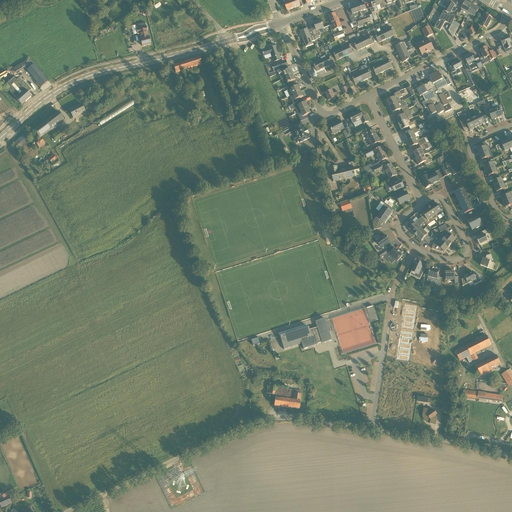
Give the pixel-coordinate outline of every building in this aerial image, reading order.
[(287,0),(280,0),(283,6),(285,5),(287,11),(294,8),(291,1),(290,0),(288,0),(287,0)] [(294,0),(291,1),(294,8),(300,6),(298,0),(299,0),(294,0)] [(372,0),(370,1),(373,7),(370,8),(371,13),(372,13),(375,12),(374,10),(377,9),(377,8),(377,7),(380,5),(381,9),(385,8),(382,0),(372,0)] [(450,13),(455,5),(456,6),(459,0),(440,0),(439,3),(443,5),(443,4),(448,6),(445,10),(444,10),(435,28),(440,31),(445,22),(451,25),(452,25),(456,16),(453,14),(450,13)] [(468,13),(472,5),(465,2),(460,13),(465,16),(464,18),(465,18),(468,13)] [(364,3),(357,6),(361,18),(364,23),(371,20),(369,16),(366,17),(364,13),(364,11),(367,10),(364,3)] [(468,13),(465,18),(467,19),(466,21),(471,23),(479,9),(472,5),(468,13)] [(350,8),(351,10),(352,15),(349,16),(352,23),(355,22),(354,17),(358,16),(359,19),(357,20),(358,25),(363,23),(364,23),(361,18),(357,6),(350,8)] [(338,17),(337,17),(335,14),(329,16),(332,25),(329,26),(331,31),(334,30),(335,30),(338,29),(339,32),(343,31),(341,27),(342,27),(338,17)] [(480,23),(478,26),(486,30),(492,19),(484,14),(483,17),(485,18),(482,24),(480,23)] [(316,31),(313,32),(315,38),(321,36),(319,31),(324,29),(321,21),(314,24),(316,31)] [(452,25),(451,25),(449,29),(448,31),(453,38),(455,32),(458,28),(452,25)] [(139,34),(140,40),(142,46),(150,44),(148,35),(146,27),(136,29),(137,34),(139,34)] [(383,31),(387,39),(395,35),(391,27),(383,31)] [(433,34),(429,27),(422,30),(426,38),(433,34)] [(313,32),(312,29),(308,30),(307,28),(300,31),(306,47),(313,45),(312,42),(316,40),(315,38),(313,32)] [(379,43),(387,39),(383,31),(375,35),(379,43)] [(343,32),(333,36),(335,42),(340,40),(339,39),(345,37),(343,33),(343,32)] [(373,43),(371,39),(370,35),(362,39),(365,47),(373,43)] [(511,49),(509,43),(511,42),(509,37),(506,38),(505,37),(500,39),(503,46),(505,45),(508,52),(511,50),(511,49)] [(365,47),(362,39),(354,43),(357,51),(365,47)] [(420,53),(421,53),(422,56),(426,53),(428,52),(429,52),(429,51),(433,49),(429,39),(417,45),(420,50),(419,51),(420,53)] [(395,46),(399,54),(407,51),(403,43),(395,46)] [(349,45),(341,49),(345,57),(353,53),(349,45)] [(271,54),(273,62),(281,60),(276,46),(269,49),(262,51),(264,57),(271,54)] [(485,48),(484,47),(482,48),(482,49),(480,50),(482,54),(481,54),(484,59),(488,57),(490,62),(497,58),(493,51),(489,53),(486,47),(485,48)] [(333,52),(335,56),(337,61),(345,57),(341,49),(333,52)] [(411,59),(407,51),(399,54),(403,63),(411,59)] [(464,58),(468,65),(470,70),(477,66),(479,70),(483,67),(479,59),(475,61),(472,54),(464,58)] [(321,60),(325,68),(333,64),(329,56),(326,58),(325,56),(321,58),(321,60)] [(173,65),(176,74),(181,72),(181,73),(190,71),(191,73),(196,71),(195,67),(202,65),(199,57),(173,65)] [(321,60),(318,62),(313,64),(317,72),(325,68),(321,60)] [(388,60),(380,63),(384,71),(392,68),(388,60)] [(456,72),(457,75),(461,73),(459,69),(462,67),(459,61),(452,64),(452,65),(449,67),(451,72),(452,74),(456,72)] [(279,63),(272,66),(274,71),(281,69),(279,63)] [(384,71),(380,63),(372,67),(376,75),(384,71)] [(34,65),(29,68),(27,70),(37,82),(41,88),(48,82),(34,65)] [(282,80),(293,75),(290,69),(287,70),(286,68),(277,71),(282,80)] [(368,69),(360,73),(363,81),(372,77),(370,74),(369,73),(368,69)] [(469,73),(467,69),(463,71),(469,82),(472,80),(471,78),(469,73)] [(440,89),(448,85),(450,84),(448,79),(445,81),(442,75),(441,76),(439,72),(429,76),(433,84),(431,85),(430,82),(417,89),(420,96),(422,95),(425,101),(422,103),(425,108),(426,108),(430,115),(437,112),(438,114),(445,111),(445,113),(452,109),(449,104),(447,99),(451,97),(448,92),(444,94),(442,94),(441,92),(442,92),(440,89)] [(363,81),(360,73),(352,77),(355,85),(363,81)] [(295,80),(293,75),(282,80),(285,78),(288,83),(285,85),(286,88),(292,85),(291,82),(295,80)] [(21,105),(31,96),(25,90),(14,78),(5,86),(21,105)] [(293,88),(292,85),(286,88),(288,91),(287,91),(289,97),(293,95),(301,91),(298,86),(293,88)] [(402,95),(405,94),(403,90),(394,94),(396,97),(387,101),(390,107),(398,103),(397,99),(399,98),(403,96),(402,95)] [(301,91),(293,95),(297,103),(300,102),(299,99),(303,97),(301,91)] [(340,96),(338,92),(333,94),(332,91),(325,94),(329,101),(335,98),(340,96)] [(401,109),(403,112),(409,109),(408,108),(406,103),(403,105),(402,101),(401,102),(398,103),(390,107),(393,113),(397,111),(401,109)] [(299,107),(301,112),(308,108),(306,103),(301,105),(300,102),(297,103),(290,106),(292,110),(299,107)] [(93,112),(98,109),(93,103),(89,107),(93,112)] [(69,110),(73,118),(85,111),(82,105),(76,108),(75,106),(69,110)] [(311,114),(308,108),(301,112),(305,120),(308,119),(306,116),(311,114)] [(497,119),(502,116),(499,108),(494,110),(497,119)] [(400,124),(406,121),(413,118),(409,109),(403,112),(404,115),(397,118),(400,124)] [(494,110),(488,112),(492,121),(497,119),(494,110)] [(349,116),(353,123),(360,119),(363,124),(368,121),(366,116),(363,117),(360,111),(349,116)] [(58,112),(45,122),(45,121),(45,122),(34,130),(33,130),(39,138),(51,129),(63,119),(64,119),(58,112)] [(192,117),(194,122),(201,119),(199,114),(192,117)] [(485,123),(481,115),(476,118),(480,126),(485,123)] [(480,126),(476,118),(471,120),(475,128),(480,126)] [(466,122),(469,131),(475,128),(471,120),(466,122)] [(329,126),(333,134),(344,129),(340,121),(329,126)] [(410,130),(416,127),(418,126),(416,121),(408,124),(406,121),(400,124),(399,125),(402,130),(409,127),(410,130)] [(298,137),(298,138),(300,143),(310,138),(308,134),(309,133),(307,130),(306,130),(304,126),(303,126),(302,123),(294,127),(296,130),(295,130),(296,133),(295,134),(296,137),(298,137)] [(405,136),(408,142),(416,138),(414,135),(414,134),(417,133),(421,131),(418,126),(416,127),(410,130),(412,133),(405,136)] [(346,138),(349,137),(352,135),(348,127),(345,129),(346,131),(343,132),(346,138)] [(60,129),(52,135),(55,140),(64,135),(60,129)] [(369,129),(363,132),(365,135),(367,134),(370,140),(368,141),(371,146),(380,141),(378,136),(377,137),(374,131),(371,132),(369,129)] [(30,144),(26,139),(23,136),(14,144),(20,151),(26,146),(26,147),(30,144)] [(427,143),(425,138),(424,138),(420,141),(418,136),(416,138),(408,142),(407,142),(410,148),(419,144),(420,147),(427,143)] [(41,138),(35,142),(39,148),(45,144),(41,138)] [(477,150),(480,155),(488,152),(490,151),(489,149),(488,146),(487,141),(481,144),(482,148),(477,150)] [(505,151),(510,149),(506,141),(501,143),(505,151)] [(420,147),(421,150),(414,153),(417,159),(423,156),(422,152),(425,150),(429,148),(431,147),(429,143),(427,143),(420,147)] [(383,146),(375,151),(380,162),(388,158),(384,151),(385,151),(383,146)] [(367,158),(374,155),(373,152),(371,149),(364,153),(365,153),(366,156),(367,158)] [(480,155),(482,160),(490,157),(488,152),(480,155)] [(53,153),(47,158),(51,163),(57,158),(53,153)] [(425,159),(423,156),(417,159),(416,159),(419,165),(424,163),(425,165),(432,162),(430,156),(425,159)] [(447,167),(449,166),(453,175),(459,172),(455,163),(456,163),(454,160),(445,163),(447,167)] [(389,179),(393,177),(397,175),(395,170),(394,170),(391,165),(390,165),(389,162),(384,164),(381,166),(380,166),(374,169),(373,169),(375,174),(376,173),(382,170),(383,173),(386,172),(388,176),(389,179)] [(493,163),(485,167),(487,172),(495,169),(493,163)] [(330,168),(333,182),(356,177),(353,167),(336,171),(335,167),(330,168)] [(439,170),(443,178),(448,176),(444,168),(439,170)] [(489,177),(497,174),(495,169),(487,172),(489,177)] [(442,181),(441,180),(438,174),(431,177),(430,176),(423,179),(428,189),(435,185),(434,185),(442,181)] [(398,180),(398,179),(385,186),(387,185),(389,189),(392,187),(394,190),(394,192),(404,187),(401,182),(400,182),(398,183),(397,180),(398,180)] [(493,182),(495,187),(503,184),(501,179),(493,182)] [(505,189),(503,184),(495,187),(497,192),(505,189)] [(457,198),(466,194),(463,189),(455,193),(457,198)] [(397,198),(400,205),(410,200),(406,193),(397,198)] [(460,204),(468,199),(466,194),(457,198),(460,204)] [(503,203),(511,199),(510,194),(501,197),(503,203)] [(460,204),(462,209),(471,205),(468,199),(460,204)] [(511,199),(503,203),(506,208),(511,205),(511,199)] [(350,200),(340,204),(343,212),(352,208),(350,200)] [(381,213),(389,218),(392,213),(388,210),(390,208),(384,204),(379,212),(381,213)] [(432,207),(438,217),(443,213),(437,204),(432,207)] [(471,205),(462,209),(465,214),(473,210),(471,205)] [(432,217),(434,219),(438,217),(432,207),(427,210),(432,217)] [(424,222),(426,225),(427,224),(427,225),(434,221),(434,219),(432,217),(427,210),(423,214),(424,216),(421,217),(423,220),(424,222)] [(385,224),(389,218),(381,213),(377,218),(380,221),(377,224),(373,225),(374,230),(381,228),(381,225),(382,225),(383,223),(385,224)] [(472,230),(482,225),(478,217),(468,222),(472,230)] [(409,230),(413,233),(413,234),(419,227),(422,224),(425,222),(421,218),(420,219),(419,220),(415,224),(413,221),(412,220),(409,224),(412,227),(409,230)] [(445,238),(451,243),(455,239),(453,237),(455,235),(451,227),(448,228),(446,224),(438,228),(440,232),(445,230),(448,235),(445,238)] [(413,234),(413,233),(413,234),(417,238),(417,237),(423,231),(419,227),(413,234)] [(482,236),(477,239),(477,241),(479,244),(479,243),(480,245),(488,241),(485,235),(489,233),(487,230),(480,233),(482,236)] [(427,235),(423,231),(417,237),(421,241),(423,239),(429,244),(430,238),(427,235)] [(376,242),(372,245),(379,255),(386,250),(387,249),(385,246),(390,242),(385,235),(381,239),(378,236),(373,237),(376,242)] [(442,242),(448,247),(451,243),(445,238),(442,242)] [(448,247),(442,242),(439,245),(434,243),(432,249),(440,252),(442,250),(444,252),(448,247)] [(394,248),(393,249),(390,253),(389,254),(386,250),(379,255),(381,258),(382,257),(384,257),(387,259),(389,257),(391,258),(392,259),(393,258),(395,260),(397,262),(400,259),(402,256),(403,256),(402,255),(399,253),(400,252),(397,250),(397,251),(395,249),(394,248)] [(480,266),(488,269),(488,268),(492,270),(495,264),(492,262),(493,260),(491,255),(487,256),(485,260),(484,262),(482,261),(480,266)] [(418,275),(417,278),(420,280),(423,274),(420,273),(422,268),(423,265),(416,262),(412,272),(418,275)] [(440,291),(440,285),(436,284),(439,271),(434,269),(432,268),(432,269),(431,268),(430,272),(428,271),(426,276),(428,277),(433,278),(432,282),(431,281),(430,286),(434,287),(434,289),(440,291)] [(455,271),(445,272),(446,280),(455,279),(455,283),(459,283),(459,276),(455,276),(455,271)] [(468,283),(473,281),(474,284),(481,281),(478,274),(474,276),(472,271),(464,276),(465,277),(462,279),(463,286),(468,283)] [(374,306),(367,307),(370,319),(376,318),(374,306)] [(315,322),(317,327),(322,342),(322,343),(322,344),(331,341),(325,319),(315,322)] [(322,342),(317,327),(309,330),(308,327),(298,331),(302,344),(301,344),(303,349),(309,348),(308,346),(322,342)] [(280,336),(284,350),(301,344),(302,344),(298,331),(280,336)] [(491,345),(487,336),(455,352),(460,361),(471,355),(474,361),(478,359),(475,353),(491,345)] [(340,345),(343,354),(345,354),(372,345),(372,344),(369,344),(368,342),(365,343),(363,343),(360,344),(356,345),(353,345),(344,346),(345,345),(340,345)] [(497,356),(476,366),(481,376),(492,370),(492,369),(501,364),(497,356)] [(511,377),(508,371),(503,373),(502,375),(508,384),(511,381),(511,377)] [(299,409),(300,404),(300,401),(301,391),(295,390),(294,393),(293,400),(283,399),(284,396),(290,397),(291,390),(276,388),(276,387),(268,386),(267,394),(275,395),(274,406),(299,409)] [(463,390),(463,391),(463,396),(478,398),(479,393),(463,390)] [(437,415),(434,411),(424,409),(423,415),(423,416),(424,418),(424,419),(425,421),(427,422),(428,423),(430,424),(435,424),(437,415)] [(9,495),(7,496),(3,498),(0,499),(0,504),(2,508),(12,503),(10,498),(10,497),(9,495)]
